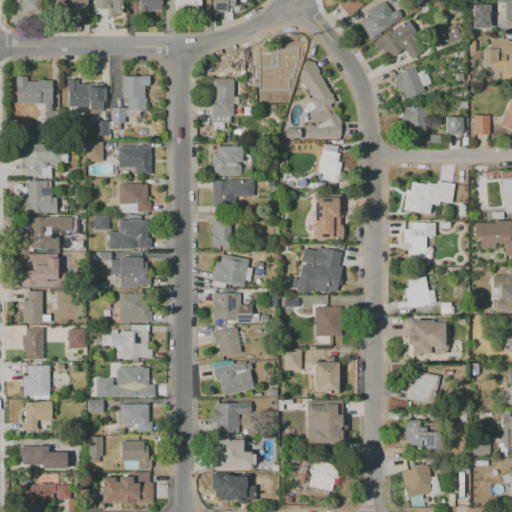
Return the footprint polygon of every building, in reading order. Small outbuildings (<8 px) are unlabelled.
[(40,0),(40,14),(16,15),(15,0),(40,0)] [(53,0),(87,0),(87,13),(62,14),(62,8),(54,8),(53,0)] [(94,14),(94,3),(99,3),(99,0),(120,0),(120,1),(121,1),(121,11),(113,11),(113,13),(94,14)] [(161,0),(161,15),(138,15),(138,0),(161,0)] [(173,0),(200,0),(200,13),(173,14),(173,0)] [(227,0),(227,11),(212,11),(212,0),(227,0)] [(336,0),(358,0),(362,5),(347,16),(337,4),(336,0)] [(489,5),(489,11),(497,11),(496,0),(511,0),(511,21),(489,22),(489,28),(472,29),(471,5),(489,5)] [(383,1),(391,12),(395,9),(398,11),(400,14),(400,18),(369,39),(357,22),(367,15),(365,13),(383,1)] [(371,43),(407,19),(415,31),(397,43),(402,50),(387,60),(379,49),(376,51),(371,43)] [(461,39),(438,49),(432,34),(454,24),(461,39)] [(489,39),(508,39),(508,41),(511,41),(511,74),(506,74),(506,61),(496,61),(496,63),(481,63),(481,49),(489,48),(489,39)] [(247,65),(259,65),(259,62),(278,62),(278,58),(291,58),(291,80),(281,80),(281,84),(247,84),(247,65)] [(313,62),(318,71),(317,72),(334,101),(330,104),(340,123),(340,140),(308,140),(302,131),(303,127),(305,126),(304,125),(311,121),(307,114),(315,110),(308,99),(310,98),(306,90),(305,91),(298,79),(305,60),(313,62)] [(413,67),(415,73),(423,69),(429,83),(421,86),(424,92),(405,100),(402,92),(398,93),(391,77),(413,67)] [(121,77),(141,77),(140,76),(149,75),(149,85),(143,85),(143,90),(144,90),(144,96),(145,96),(145,111),(128,111),(127,98),(122,98),(121,77)] [(15,103),(16,77),(26,77),(26,81),(37,82),(37,81),(51,81),(51,111),(44,111),(44,103),(15,103)] [(211,78),(233,79),(232,116),(229,116),(229,123),(212,122),(212,116),(210,116),(211,78)] [(67,80),(77,80),(77,84),(88,84),(88,83),(104,83),(104,101),(102,101),(103,110),(88,111),(88,114),(67,115),(67,80)] [(511,93),(511,131),(498,125),(506,108),(505,107),(511,93)] [(111,107),(124,107),(124,122),(120,122),(120,130),(111,130),(111,107)] [(400,107),(425,107),(425,136),(405,136),(405,121),(400,121),(400,107)] [(472,115),(488,115),(488,134),(472,134),(472,115)] [(444,117),(462,117),(462,134),(444,134),(444,117)] [(93,121),(108,121),(108,136),(93,136),(93,121)] [(84,142),(102,142),(102,162),(84,162),(84,142)] [(340,163),(337,183),(320,180),(322,173),(317,172),(322,143),(337,146),(336,153),(338,153),(336,162),(340,163)] [(21,144),(66,145),(66,163),(56,163),(56,168),(51,168),(50,176),(22,176),(22,159),(21,159),(21,144)] [(118,147),(150,146),(150,175),(135,175),(135,167),(118,167),(118,147)] [(217,146),(241,146),(241,162),(236,162),(236,163),(239,163),(239,166),(241,166),(241,176),(212,176),(212,166),(211,166),(211,152),(216,152),(216,149),(217,149),(217,146)] [(511,212),(505,214),(500,179),(511,177),(511,212)] [(211,181),(225,181),(225,179),(252,179),(252,196),(234,196),(233,210),(215,210),(215,206),(211,206),(211,181)] [(27,181),(50,181),(50,196),(56,197),(55,213),(42,213),(22,213),(22,202),(24,202),(24,196),(27,196),(27,181)] [(410,182),(426,185),(426,183),(436,184),(436,182),(453,184),(450,206),(438,204),(438,205),(429,204),(428,214),(401,210),(403,195),(404,195),(405,189),(409,190),(410,182)] [(118,184),(141,184),(146,184),(146,195),(146,201),(150,201),(150,212),(137,212),(137,213),(118,213),(118,184)] [(312,198),(342,197),(343,216),(339,216),(339,225),(341,225),(342,239),(313,239),(312,198)] [(491,219),(491,211),(502,211),(503,219),(491,219)] [(107,215),(92,215),(92,229),(106,229),(107,215)] [(71,217),(71,236),(57,236),(57,248),(58,248),(58,270),(49,270),(49,274),(26,274),(27,255),(32,255),(32,245),(26,245),(26,235),(27,235),(27,217),(71,217)] [(118,220),(147,220),(147,238),(150,238),(150,249),(112,249),(112,232),(118,232),(118,220)] [(211,246),(211,221),(230,221),(230,239),(230,246),(211,246)] [(473,222),(493,222),(493,221),(511,221),(511,256),(504,255),(506,243),(494,243),(494,248),(480,248),(480,247),(479,247),(479,242),(477,242),(477,238),(473,238),(473,222)] [(403,230),(424,229),(425,258),(408,258),(408,249),(403,249),(403,230)] [(304,248),(315,251),(316,247),(323,248),(340,252),(337,266),(341,267),(335,293),(325,290),(324,293),(311,290),(311,293),(296,289),(302,262),(301,262),(304,248)] [(43,254),(21,254),(21,267),(19,267),(19,286),(56,285),(56,258),(43,258),(43,254)] [(220,254),(248,260),(246,267),(251,268),(249,282),(243,281),(242,287),(210,281),(214,261),(219,262),(220,254)] [(119,257),(141,257),(141,262),(146,262),(146,274),(150,274),(150,287),(119,287),(119,281),(111,281),(111,259),(119,259),(119,257)] [(262,262),(262,275),(254,275),(254,262),(262,262)] [(492,276),(511,275),(511,309),(497,310),(493,306),(493,302),(498,298),(498,288),(492,288),(492,276)] [(424,276),(426,291),(435,289),(437,302),(429,304),(429,305),(407,309),(403,289),(408,288),(406,279),(424,276)] [(41,291),(41,315),(49,315),(49,323),(32,323),(32,324),(21,324),(22,300),(26,301),(26,291),(41,291)] [(211,293),(238,293),(238,305),(251,305),(251,314),(258,314),(258,322),(250,322),(250,323),(235,324),(235,319),(212,319),(211,293)] [(109,305),(114,305),(114,294),(147,294),(147,311),(150,311),(150,323),(118,323),(118,320),(109,320),(109,305)] [(439,314),(439,302),(449,302),(449,314),(439,314)] [(314,307),(341,307),(341,336),(314,336),(314,307)] [(406,321),(431,320),(431,322),(445,322),(445,342),(446,342),(446,350),(445,350),(445,354),(428,355),(428,353),(421,353),(421,355),(410,355),(410,345),(404,345),(404,344),(402,344),(402,334),(404,334),(404,328),(406,328),(406,321)] [(511,352),(498,349),(504,324),(511,325),(511,352)] [(236,327),(237,333),(243,332),(245,344),(239,345),(241,353),(220,357),(218,342),(213,343),(211,332),(236,327)] [(24,328),(42,328),(41,360),(24,360),(24,351),(21,351),(21,336),(24,336),(24,328)] [(83,330),(83,348),(68,348),(68,339),(67,339),(67,329),(83,330)] [(151,349),(152,358),(127,358),(127,359),(114,359),(113,346),(100,346),(100,334),(109,334),(109,330),(117,330),(117,334),(119,334),(118,331),(147,331),(147,349),(151,349)] [(300,349),(300,371),(283,370),(283,349),(300,349)] [(212,368),(240,363),(244,362),(245,363),(251,362),(252,369),(249,370),(253,389),(221,395),(218,380),(215,380),(212,368)] [(312,362),(337,362),(337,392),(314,392),(314,386),(312,386),(312,362)] [(477,375),(467,375),(467,363),(477,363),(477,375)] [(49,365),(48,399),(32,399),(32,395),(22,395),(22,375),(27,375),(27,365),(49,365)] [(119,367),(142,367),(142,368),(147,368),(147,385),(150,385),(151,395),(136,395),(136,396),(119,396),(119,387),(119,367)] [(415,371),(439,376),(432,405),(406,399),(409,383),(412,384),(415,371)] [(87,400),(102,400),(102,412),(87,413),(87,400)] [(25,402),(35,402),(35,401),(51,402),(51,420),(36,420),(36,431),(21,430),(21,423),(24,423),(25,402)] [(212,408),(216,408),(216,403),(237,403),(237,402),(249,402),(248,414),(237,414),(237,424),(239,424),(238,434),(215,433),(215,423),(211,423),(212,408)] [(119,404),(147,404),(148,422),(151,422),(151,432),(136,432),(136,425),(119,425),(119,404)] [(306,405),(322,405),(322,404),(335,404),(335,414),(341,414),(341,447),(306,447),(306,405)] [(466,422),(457,421),(457,410),(466,410),(466,422)] [(511,447),(502,448),(501,413),(511,413),(511,447)] [(439,449),(402,449),(402,420),(419,420),(419,423),(426,423),(426,432),(439,432),(439,449)] [(101,436),(102,457),(98,457),(98,461),(88,462),(88,456),(87,456),(87,436),(101,436)] [(253,453),(253,464),(250,464),(250,467),(239,467),(239,470),(207,470),(207,438),(242,438),(242,452),(250,452),(250,453),(253,453)] [(120,441),(143,441),(143,446),(147,446),(147,459),(150,459),(150,468),(137,468),(137,461),(120,461),(120,441)] [(65,469),(40,468),(40,467),(38,467),(38,465),(18,464),(18,446),(46,447),(46,452),(65,453),(65,469)] [(314,460),(337,465),(331,491),(322,489),(320,495),(301,490),(304,478),(303,477),(304,471),(301,470),(303,460),(313,463),(314,460)] [(399,471),(426,465),(429,477),(435,475),(439,492),(429,495),(428,492),(405,498),(402,486),(403,486),(399,471)] [(501,476),(511,471),(511,499),(511,496),(509,497),(501,476)] [(98,503),(98,488),(100,488),(100,477),(114,477),(114,481),(118,481),(118,476),(130,476),(130,472),(149,472),(149,483),(152,483),(152,504),(129,504),(129,502),(98,503)] [(211,478),(213,478),(213,475),(221,474),(221,477),(237,475),(237,479),(247,478),(250,494),(240,495),(241,500),(218,504),(217,498),(213,499),(211,478)] [(461,478),(468,478),(469,491),(461,492),(461,478)] [(21,504),(21,484),(38,485),(38,483),(70,484),(69,500),(56,500),(56,492),(50,492),(50,504),(21,504)]
